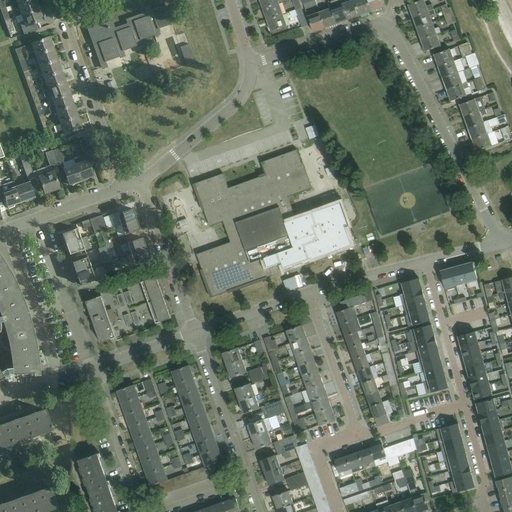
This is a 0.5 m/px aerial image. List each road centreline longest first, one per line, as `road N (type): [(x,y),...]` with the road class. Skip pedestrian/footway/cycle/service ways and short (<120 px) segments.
road 1 (residential): [(499,242),(393,30),(371,23),(249,63)]
road 2 (residential): [(487,511),(486,482),(425,261)]
road 3 (unclassified): [(339,511),(320,457),(351,434),(352,416),(308,295)]
road 4 (residential): [(123,187),(56,0)]
road 5 (residential): [(140,181),(238,103),(249,63)]
road 6 (residential): [(194,334),(140,181)]
road 7 (residential): [(59,380),(6,229)]
road 8 (residential): [(91,368),(37,218)]
road 9 (residential): [(247,482),(194,334)]
road 10 (residential): [(142,511),(91,368)]
road 11 (residential): [(425,261),(308,295)]
road 12 (residential): [(308,295),(194,334)]
